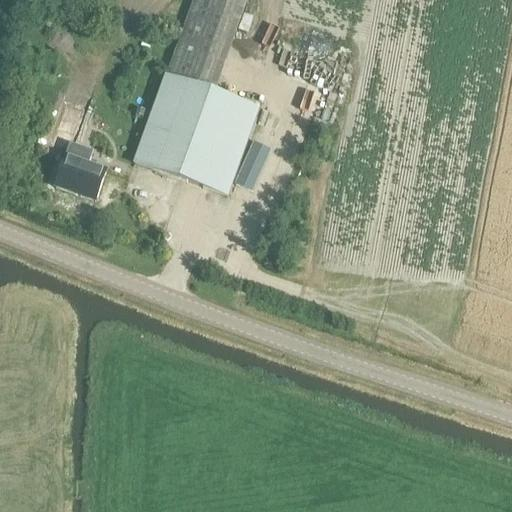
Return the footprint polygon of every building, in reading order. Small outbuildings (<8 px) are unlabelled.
[(219,90),(238,28),(248,31),(252,18),(245,16),(250,0),(192,0),(171,70),(192,77),(191,81),(219,90)] [(72,74),(95,79),(101,56),(78,51),(72,74)] [(134,165),(227,198),(258,110),(165,77),(134,165)] [(66,106),(50,148),(67,154),(70,146),(83,112),(66,106)] [(67,154),(55,188),(95,202),(106,172),(88,166),(92,154),(70,146),(67,154)]
